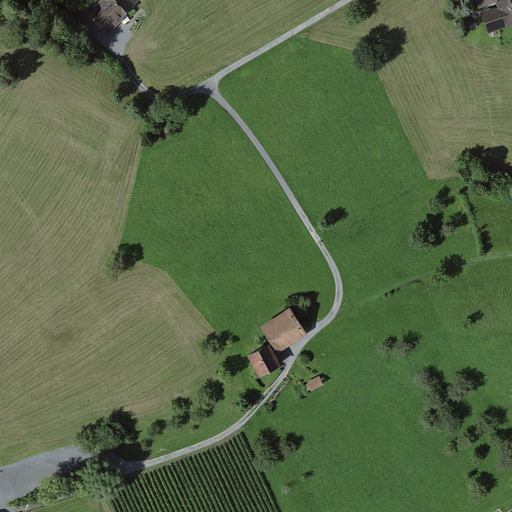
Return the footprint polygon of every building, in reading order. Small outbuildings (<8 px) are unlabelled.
[(105,0),(86,17),(105,37),(124,20),(106,0),(105,0)] [(471,0),(476,11),(504,0),(471,0)] [(485,34),(511,24),(511,0),(504,0),(476,11),(485,34)] [(289,311),(259,329),(268,344),(274,354),(304,336),(289,311)] [(245,357),(257,379),(281,366),(274,354),(268,344),(245,357)] [(304,384),(308,393),(321,387),(317,378),(304,384)]
